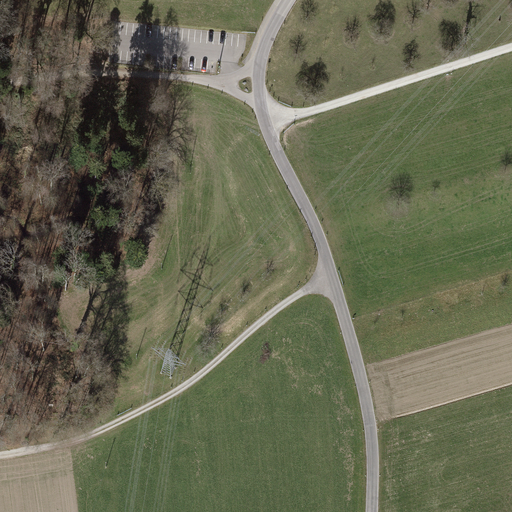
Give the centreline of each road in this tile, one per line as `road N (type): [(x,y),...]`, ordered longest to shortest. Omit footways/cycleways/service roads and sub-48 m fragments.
road 1 (unclassified): [(289,0),(260,64),(262,114),(316,229),(355,346),(373,440),(372,511)]
road 2 (track): [(333,277),(145,407),(92,433),(0,454)]
road 3 (track): [(511,47),(301,112),(262,114)]
road 4 (track): [(229,83),(90,75),(0,83)]
